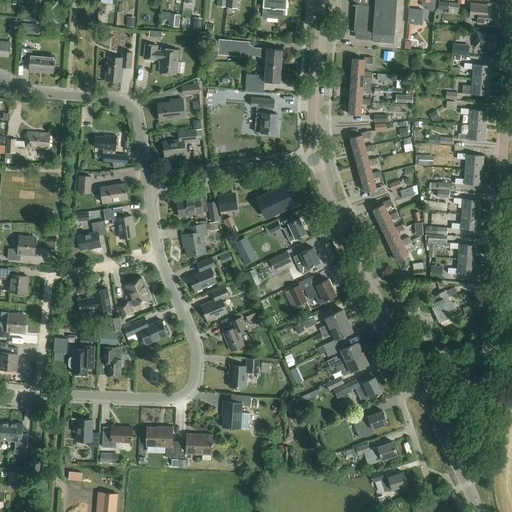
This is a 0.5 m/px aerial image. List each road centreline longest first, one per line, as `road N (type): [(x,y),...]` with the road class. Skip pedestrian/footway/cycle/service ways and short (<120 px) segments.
road 1 (residential): [(488,349),(511,52)]
road 2 (residential): [(39,394),(173,400),(189,390),(193,341),(157,253)]
road 3 (secondary): [(413,365),(334,212),(319,157)]
road 4 (residential): [(39,394),(48,283),(157,253)]
road 5 (residential): [(0,76),(32,92),(127,105),(139,126),(148,185)]
road 6 (residential): [(148,185),(319,157)]
road 7 (secondary): [(480,511),(413,365)]
road 8 (secondary): [(319,157),(321,0)]
road 9 (residential): [(413,365),(401,392),(426,480)]
